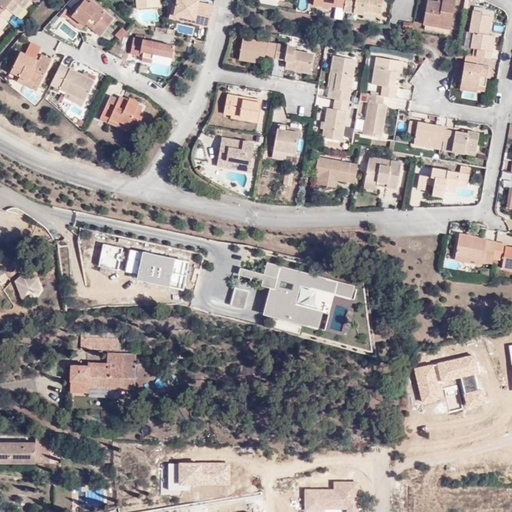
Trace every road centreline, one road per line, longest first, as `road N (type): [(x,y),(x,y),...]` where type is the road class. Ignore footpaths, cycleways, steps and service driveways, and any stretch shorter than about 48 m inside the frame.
road 1 (residential): [(132,192),(272,221),(479,215),(489,206),(511,55)]
road 2 (residential): [(132,192),(187,117),(209,72),(226,0)]
road 3 (unknown): [(187,117),(65,36)]
road 4 (residential): [(0,137),(132,192)]
